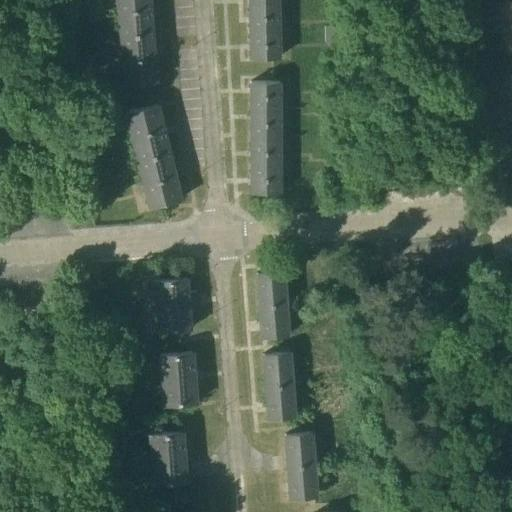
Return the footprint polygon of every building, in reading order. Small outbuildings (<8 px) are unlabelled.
[(156,83),(151,0),(108,0),(113,85),(156,83)] [(277,65),(277,0),(239,0),(239,65),(277,65)] [(278,197),(278,86),(240,86),(240,197),(278,197)] [(177,197),(158,106),(117,114),(136,206),(177,197)] [(456,162),(365,168),(367,190),(458,184),(456,162)] [(511,256),(495,258),(496,280),(511,279),(511,256)] [(473,259),(383,266),(385,288),(475,282),(473,259)] [(248,265),(250,333),(285,331),(282,264),(248,265)] [(179,273),(144,274),(146,328),(184,326),(183,311),(198,310),(197,288),(179,288),(179,273)] [(191,347),(149,349),(152,401),(194,400),(191,347)] [(287,413),(284,347),(254,348),(257,414),(287,413)] [(183,426),(142,428),(144,481),(184,479),(183,426)] [(309,493),(306,427),(276,428),(278,494),(309,493)]
